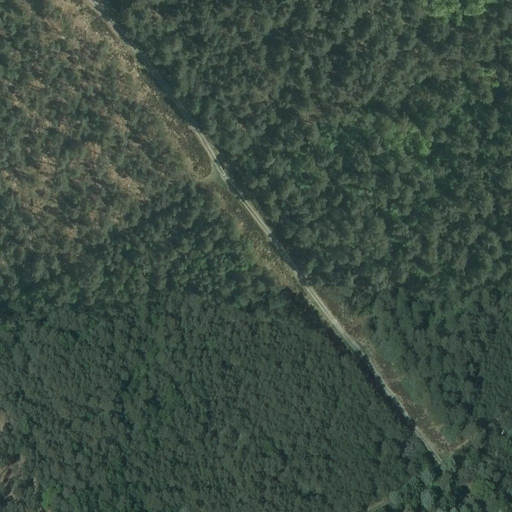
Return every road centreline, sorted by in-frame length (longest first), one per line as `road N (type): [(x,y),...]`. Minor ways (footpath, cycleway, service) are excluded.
road 1 (track): [(221,176),(476,511)]
road 2 (track): [(221,176),(0,298)]
